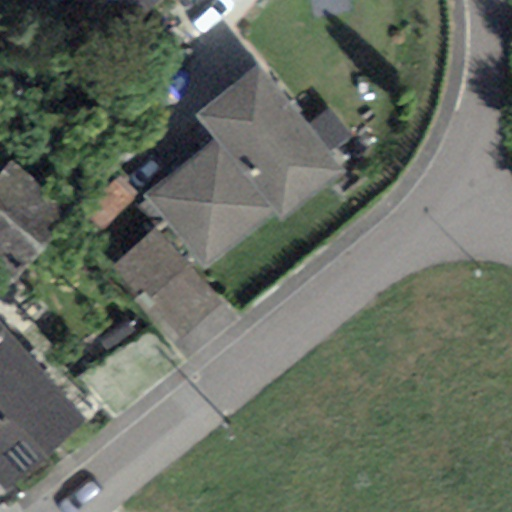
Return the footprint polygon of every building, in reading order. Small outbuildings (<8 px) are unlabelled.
[(104,0),(129,29),(161,0),(104,0)] [(258,66),(196,114),(216,140),(143,197),(203,273),(275,216),(281,224),(344,175),(258,66)] [(11,164),(0,177),(0,275),(13,287),(73,218),(11,164)] [(219,305),(154,230),(112,266),(178,341),(219,305)] [(0,484),(6,491),(85,421),(0,322),(0,484)]
